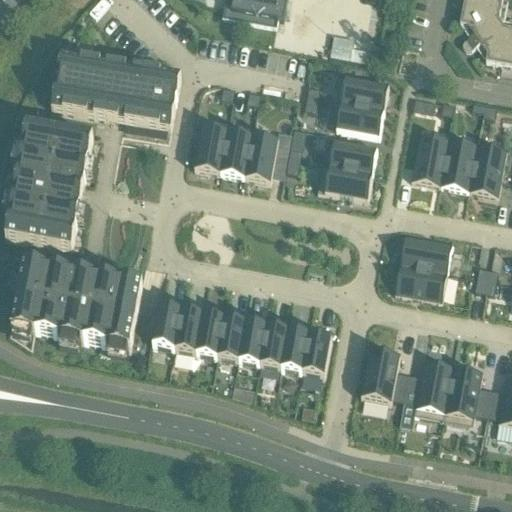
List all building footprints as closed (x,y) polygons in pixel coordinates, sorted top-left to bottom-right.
[(227,0),(227,1),(223,23),(245,27),(276,33),(278,25),(283,26),(288,1),(288,0),(227,0)] [(474,41),(465,47),(464,48),(464,49),(463,50),(463,51),(463,52),(463,53),(463,54),(464,55),(464,56),(465,56),(466,57),(467,57),(468,58),(469,58),(470,57),(471,57),(472,57),(481,50),(487,60),(486,66),(486,68),(511,72),(511,34),(504,33),(499,26),(503,7),(472,1),(466,0),(466,1),(460,30),(468,32),(474,41)] [(333,41),(333,44),(332,46),(329,62),(352,67),(354,54),(356,45),(333,41)] [(354,54),(352,67),(373,71),(376,58),(354,54)] [(27,132),(6,246),(28,250),(25,269),(24,269),(11,336),(35,340),(131,358),(134,342),(134,340),(138,320),(140,308),(143,291),(141,291),(97,283),(109,218),(113,194),(121,148),(147,153),(149,146),(169,149),(172,138),(182,84),(151,78),(147,77),(144,77),(62,61),(52,116),(53,116),(49,136),(27,132)] [(339,84),(334,111),(341,112),(384,120),(389,94),(365,89),(339,84)] [(309,93),(306,106),(318,108),(321,95),(309,93)] [(235,96),(223,94),(221,105),(232,107),(235,96)] [(261,101),(249,98),(247,110),(259,112),(261,101)] [(316,119),(318,108),(306,106),(304,117),(316,119)] [(435,109),(427,107),(426,115),(434,117),(435,109)] [(443,109),(441,121),(453,123),(455,111),(443,109)] [(472,117),(484,120),(485,112),(473,109),(472,117)] [(341,112),(337,137),(380,145),(384,120),(341,112)] [(485,112),(484,120),(483,123),(495,126),(497,114),(485,112)] [(203,133),(195,176),(220,181),(228,138),(203,133)] [(228,138),(220,181),(232,183),(245,186),(253,142),(228,138)] [(253,142),(245,186),(249,186),(253,187),(270,190),(272,184),(274,172),(286,174),(291,142),(280,140),(278,147),(253,142)] [(450,146),(420,140),(411,189),(441,194),(450,146)] [(479,151),(450,146),(441,194),(470,199),(479,151)] [(334,149),(330,174),(373,182),(378,157),(334,149)] [(508,156),(479,151),(470,199),(499,205),(508,156)] [(302,157),(291,155),(288,167),(300,169),(302,157)] [(288,167),(286,179),(290,180),(294,180),(298,181),(300,169),(288,167)] [(323,172),(318,199),(368,209),(373,182),(330,174),(323,172)] [(454,252),(407,243),(401,273),(448,281),(454,252)] [(448,281),(401,273),(396,302),(443,311),(448,281)] [(479,274),(477,286),(489,288),(491,276),(490,276),(479,274)] [(491,276),(489,288),(496,290),(499,278),(491,276)] [(489,288),(477,286),(475,297),(485,299),(486,300),(489,288)] [(486,300),(494,301),(496,290),(489,288),(486,300)] [(184,318),(161,314),(153,355),(176,359),(184,318)] [(205,322),(184,318),(176,359),(198,363),(205,322)] [(226,326),(205,322),(198,363),(219,367),(226,326)] [(247,330),(226,326),(219,367),(240,371),(247,330)] [(269,334),(247,330),(240,371),(261,375),(269,334)] [(290,338),(269,334),(261,375),(282,378),(290,338)] [(311,342),(290,338),(282,378),(304,382),(311,342)] [(334,346),(311,342),(304,382),(326,386),(334,346)] [(370,358),(361,405),(392,411),(392,407),(404,409),(409,381),(397,379),(400,363),(370,358)] [(404,409),(400,432),(412,434),(414,422),(416,423),(444,428),(454,373),(452,373),(444,372),(424,368),(421,384),(413,382),(409,381),(404,409)] [(454,373),(444,428),(473,433),(475,422),(487,424),(492,397),(480,394),(483,379),(471,377),(454,373)] [(492,397),(487,424),(496,426),(499,426),(498,430),(511,432),(511,384),(507,383),(504,399),(492,397)] [(313,426),(316,415),(304,412),(302,424),(313,426)]
